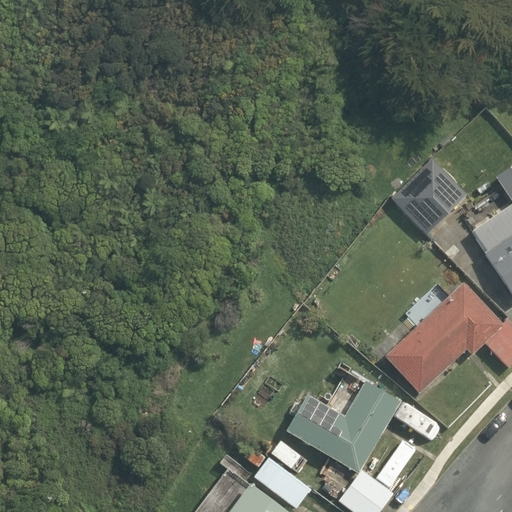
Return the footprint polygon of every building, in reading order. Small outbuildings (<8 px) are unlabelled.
[(448,166),(459,178),(467,170),(455,159),(448,166)] [(424,228),(456,199),(450,192),(458,185),(434,160),(395,198),(424,228)] [(511,297),(511,199),(508,202),(510,204),(469,231),(483,252),(481,253),(511,297)] [(481,344),(501,326),(499,324),(459,282),(382,357),(417,393),(463,350),(469,356),(481,344)] [(501,326),(481,344),(507,369),(511,363),(511,327),(504,319),(499,324),(501,326)] [(358,469),(397,403),(361,382),(341,416),(303,394),(281,431),(356,473),(358,469)] [(280,442),(270,455),(291,470),(301,458),(280,442)] [(265,459),(250,449),(243,459),(258,468),(265,459)] [(268,460),(253,479),(296,511),(311,491),(268,460)] [(358,469),(356,473),(335,501),(350,511),(377,511),(391,494),(358,469)] [(284,511),(250,486),(229,511),(284,511)]
